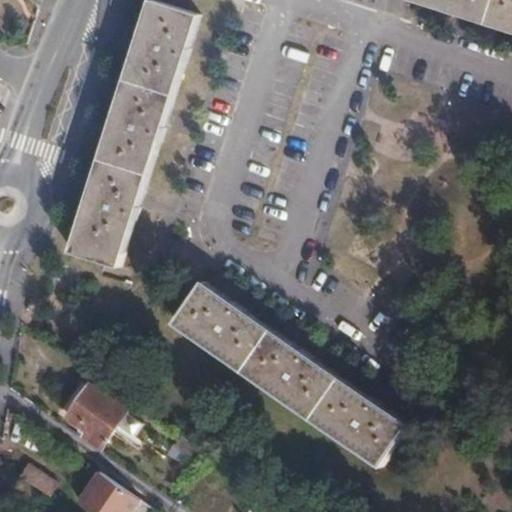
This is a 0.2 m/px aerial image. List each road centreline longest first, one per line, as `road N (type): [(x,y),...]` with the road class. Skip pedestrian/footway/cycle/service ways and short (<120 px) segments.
road 1 (residential): [(279,287),(203,246),(287,0)]
road 2 (residential): [(279,287),(365,23)]
road 3 (unknown): [(0,394),(174,511)]
road 4 (residential): [(365,23),(511,74)]
road 5 (residential): [(396,365),(279,287)]
road 6 (secondary): [(8,207),(39,91)]
